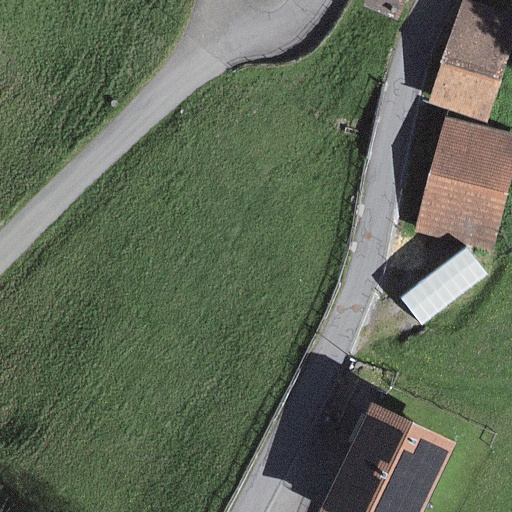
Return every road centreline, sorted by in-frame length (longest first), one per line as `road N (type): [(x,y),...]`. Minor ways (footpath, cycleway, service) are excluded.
road 1 (residential): [(261,511),(366,298),(389,227),(412,84),(444,0)]
road 2 (residential): [(316,0),(272,34),(222,48),(0,269)]
